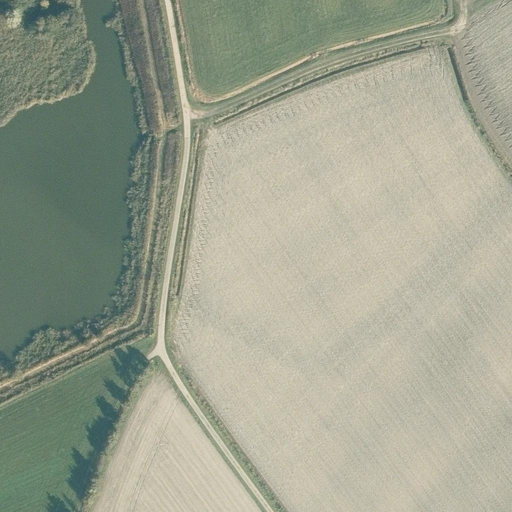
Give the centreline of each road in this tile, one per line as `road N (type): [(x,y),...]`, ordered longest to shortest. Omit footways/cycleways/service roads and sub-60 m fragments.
road 1 (track): [(186,116),(326,64),(458,30)]
road 2 (track): [(158,350),(267,511)]
